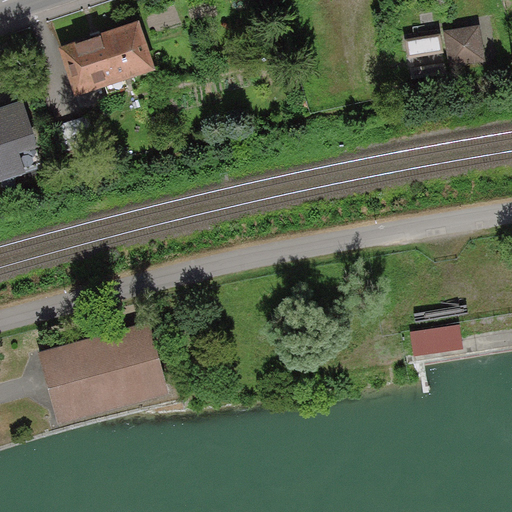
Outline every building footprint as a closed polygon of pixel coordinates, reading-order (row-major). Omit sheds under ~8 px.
[(137,23),(62,48),(77,93),(152,68),(137,23)] [(478,26),(447,31),(452,63),(483,58),(478,26)] [(441,32),(406,38),(408,51),(405,51),(412,88),(426,86),(425,76),(448,72),(441,32)] [(0,174),(43,160),(23,106),(0,114),(0,174)] [(77,121),(52,129),(60,155),(86,147),(77,121)] [(152,325),(40,355),(58,420),(170,390),(152,325)]
